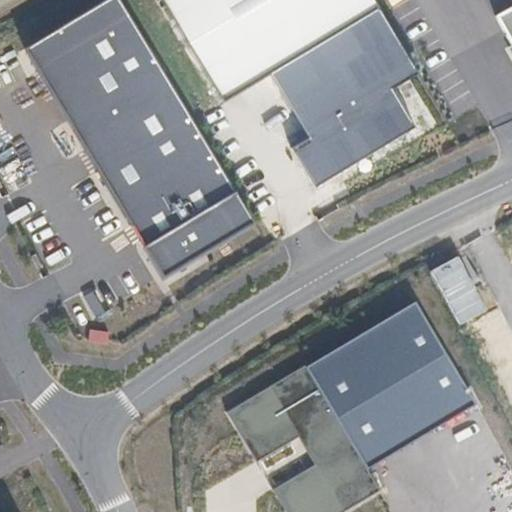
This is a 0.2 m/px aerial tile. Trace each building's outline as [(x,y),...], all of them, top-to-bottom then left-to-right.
[(369,0),(155,0),(224,110),(272,81),(379,15),(369,0)] [(511,0),(500,0),(494,3),(511,36),(511,0)] [(116,5),(25,58),(163,289),(254,230),(116,5)] [(379,15),(272,81),(310,144),(293,155),(317,195),(416,135),(393,96),(419,81),(379,15)] [(415,299),(305,366),(366,468),(477,401),(415,299)] [(366,468),(305,366),(226,413),(255,461),(295,437),(312,465),(272,488),(286,511),(337,511),(378,488),(366,468)]
